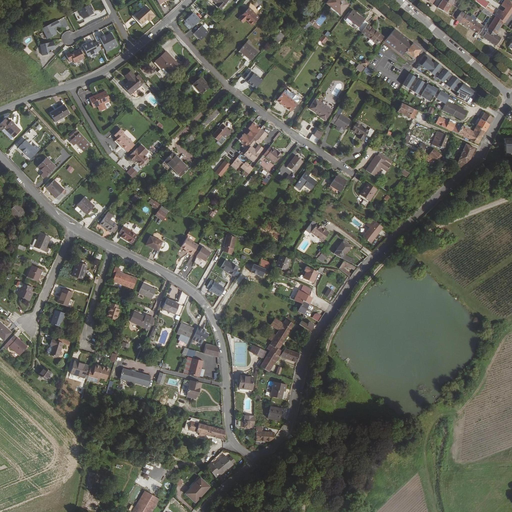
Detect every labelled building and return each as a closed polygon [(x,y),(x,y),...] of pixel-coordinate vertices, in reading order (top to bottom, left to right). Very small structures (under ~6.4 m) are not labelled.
[(219,10),(227,1),(225,0),(211,0),(216,4),(215,6),(219,10)] [(347,7),(338,0),(330,0),(326,6),(339,17),(347,7)] [(485,0),(473,0),(485,9),(490,3),(485,0)] [(451,7),(443,1),(437,11),(446,16),(451,7)] [(88,5),(78,10),(83,19),(93,14),(88,5)] [(504,26),(511,12),(511,7),(509,5),(498,21),(502,24),(504,26)] [(147,6),(134,15),(143,28),(149,23),(151,21),(155,18),(147,6)] [(250,27),(258,19),(248,9),(237,20),(241,24),(244,21),(250,27)] [(185,21),(192,28),(200,20),(193,13),(185,21)] [(363,22),(351,13),(346,19),(358,29),(363,22)] [(475,24),(464,17),(459,24),(470,31),(475,24)] [(498,21),(495,19),(487,32),(494,37),(501,27),(502,24),(498,21)] [(57,21),(42,29),(47,40),(56,35),(53,29),(60,26),(57,21)] [(476,25),(475,24),(470,31),(478,37),(483,29),(479,27),(481,24),(478,21),(476,25)] [(201,26),(193,34),(200,41),(208,33),(201,26)] [(376,48),(382,39),(367,27),(360,35),(376,48)] [(412,43),(394,29),(394,30),(384,42),(402,55),(405,52),(412,43)] [(487,32),(483,29),(478,37),(482,40),(495,48),(500,40),(494,37),(487,32)] [(104,35),(99,37),(105,51),(111,48),(110,47),(116,44),(110,33),(105,36),(104,35)] [(281,38),(283,35),(280,33),(273,41),(277,44),(282,39),(281,38)] [(85,43),(81,45),(87,56),(100,49),(96,41),(93,43),(91,40),(87,42),(88,43),(86,44),(85,43)] [(53,42),(39,45),(42,56),(51,54),(50,50),(55,49),(53,42)] [(250,60),(256,53),(245,43),(238,51),(250,60)] [(412,43),(405,52),(413,58),(420,49),(412,43)] [(68,52),(64,54),(68,61),(72,59),(73,63),(83,57),(79,49),(69,54),(68,52)] [(171,60),(172,59),(165,52),(155,61),(161,68),(162,67),(168,73),(176,65),(171,60)] [(468,107),(474,96),(462,86),(461,86),(458,84),(458,83),(452,78),(452,79),(449,76),(443,71),(442,71),(439,69),(440,68),(425,57),(414,71),(417,73),(420,68),(435,79),(433,82),(435,83),(437,81),(444,86),(443,88),(445,89),(447,88),(452,92),(457,96),(454,101),(468,107)] [(371,76),(373,71),(366,67),(363,72),(371,76)] [(129,95),(140,85),(133,77),(129,72),(124,77),(128,82),(122,87),(129,95)] [(255,90),(262,82),(248,72),(242,80),(249,86),(249,87),(252,89),(252,88),(255,90)] [(137,74),(133,77),(140,85),(144,82),(137,74)] [(431,88),(408,76),(402,88),(442,110),(445,104),(449,96),(432,87),(431,88)] [(202,94),(210,87),(201,77),(193,84),(196,88),(197,88),(202,94)] [(108,98),(102,89),(88,97),(94,107),(97,105),(99,109),(105,106),(102,102),(108,98)] [(283,93),(297,104),(299,100),(297,99),(298,97),(293,93),(292,94),(287,91),(286,92),(285,91),(283,93)] [(297,104),(283,93),(277,101),(291,112),(297,104)] [(427,105),(406,93),(402,100),(423,112),(427,105)] [(331,111),(314,100),(309,107),(313,109),(311,111),(316,114),(316,113),(319,115),(319,116),(318,117),(324,122),(331,111)] [(442,110),(441,112),(451,117),(455,108),(445,104),(442,110)] [(65,113),(60,105),(46,114),(51,122),(65,113)] [(395,113),(412,121),(413,119),(416,113),(399,105),(395,113)] [(330,122),(343,130),(349,121),(338,114),(343,108),(340,106),(335,113),(330,122)] [(451,117),(461,121),(465,113),(455,108),(451,117)] [(217,116),(219,113),(215,110),(207,119),(210,121),(216,115),(217,116)] [(480,121),(488,126),(492,120),(484,115),(482,117),(480,116),(479,118),(481,119),(480,121)] [(432,125),(434,126),(440,128),(443,122),(438,119),(437,120),(435,119),(434,119),(434,118),(431,116),(431,117),(428,124),(432,125)] [(9,137),(17,131),(7,121),(5,123),(1,119),(0,119),(0,127),(0,128),(9,137)] [(484,133),(488,126),(480,121),(476,127),(475,128),(484,133)] [(239,139),(247,146),(248,144),(260,129),(253,123),(248,128),(250,130),(246,135),(244,134),(239,139)] [(444,130),(450,133),(453,126),(447,123),(444,130)] [(222,136),(228,129),(222,124),(212,136),(215,138),(219,134),(222,136)] [(368,130),(367,132),(355,125),(350,131),(358,136),(356,139),(361,142),(364,136),(368,139),(373,133),(368,130)] [(466,134),(468,131),(466,131),(461,128),(460,129),(456,127),(453,134),(462,138),(465,134),(466,134)] [(480,138),(484,133),(475,128),(472,133),(480,138)] [(120,129),(114,135),(118,138),(116,141),(126,150),(133,143),(123,133),(124,133),(120,129)] [(260,129),(248,144),(251,147),(251,146),(257,139),(261,142),(267,135),(260,129)] [(313,136),(318,140),(323,133),(317,129),(313,136)] [(462,138),(468,141),(472,133),(468,131),(466,134),(465,134),(462,138)] [(476,145),(480,138),(472,133),(468,141),(476,145)] [(75,146),(82,154),(89,147),(78,135),(77,136),(74,134),(69,139),(71,141),(69,144),(73,148),(75,146)] [(188,144),(194,138),(191,135),(185,141),(188,144)] [(439,149),(442,150),(447,139),(441,136),(435,147),(439,149)] [(33,154),(22,142),(15,148),(26,160),(33,154)] [(133,143),(126,150),(128,152),(135,145),(133,143)] [(140,144),(130,155),(128,157),(131,159),(134,159),(135,160),(140,165),(147,158),(144,155),(148,152),(140,144)] [(426,147),(421,144),(420,146),(418,151),(423,153),(426,147)] [(241,153),(244,155),(252,162),(259,154),(262,150),(258,146),(255,150),(251,146),(251,147),(249,149),(246,147),(241,153)] [(468,162),(473,150),(464,146),(455,163),(454,162),(453,165),(460,169),(468,162)] [(281,155),(272,148),(268,153),(265,157),(274,164),(281,155)] [(441,157),(432,150),(424,160),(430,165),(434,161),(437,159),(438,160),(441,157)] [(180,175),(189,167),(173,152),(165,160),(180,175)] [(377,155),(374,158),(373,157),(363,173),(372,179),(379,170),(384,173),(388,167),(382,163),(384,160),(377,155)] [(294,173),(302,162),(294,156),(286,167),(294,173)] [(262,157),(258,164),(269,170),(273,164),(262,157)] [(236,158),(230,165),(235,169),(241,162),(236,158)] [(41,173),(37,177),(41,180),(52,170),(43,160),(35,167),(41,173)] [(224,160),(215,172),(221,177),(231,165),(224,160)] [(139,174),(132,168),(127,174),(133,179),(139,174)] [(300,190),(303,185),(307,187),(313,178),(308,175),(310,173),(306,170),(294,186),(300,190)] [(293,183),(295,178),(288,175),(285,180),(293,183)] [(339,193),(345,183),(334,177),(328,186),(339,193)] [(310,190),(316,181),(313,178),(307,187),(310,190)] [(60,193),(50,183),(43,191),(56,202),(61,197),(58,195),(60,193)] [(375,191),(366,185),(358,196),(368,202),(375,191)] [(92,209),(81,200),(74,208),(85,217),(92,209)] [(156,206),(152,203),(148,208),(152,211),(156,206)] [(19,221),(26,214),(17,205),(10,212),(19,221)] [(154,210),(149,217),(155,220),(157,221),(161,215),(154,210)] [(213,219),(218,212),(216,210),(214,213),(212,211),(208,215),(213,219)] [(106,214),(102,219),(97,227),(108,234),(108,233),(112,227),(113,226),(108,223),(111,218),(106,214)] [(380,229),(369,219),(366,223),(363,227),(366,230),(359,238),(367,245),(380,229)] [(326,235),(313,226),(307,235),(320,244),(326,235)] [(118,239),(127,245),(133,236),(120,228),(116,235),(119,237),(118,239)] [(51,243),(53,239),(42,234),(35,248),(48,254),(50,250),(47,248),(50,243),(51,243)] [(233,237),(223,235),(220,246),(221,246),(220,250),(229,252),(233,237)] [(154,252),(156,248),(158,244),(146,238),(142,246),(154,252)] [(190,255),(195,247),(183,239),(178,248),(184,252),(186,253),(185,255),(189,257),(190,255)] [(331,255),(333,256),(339,259),(341,257),(347,249),(340,243),(331,255)] [(202,263),(207,254),(195,247),(190,255),(202,263)] [(321,253),(317,258),(323,262),(327,257),(321,253)] [(288,257),(279,254),(274,265),(283,268),(288,257)] [(266,267),(267,262),(258,259),(255,264),(266,267)] [(229,264),(223,260),(218,267),(230,276),(236,267),(230,263),(229,264)] [(84,279),(89,265),(80,262),(77,272),(74,272),(73,276),(84,279)] [(352,269),(341,262),(335,271),(345,277),(347,275),(339,270),(342,267),(350,272),(352,269)] [(300,276),(310,282),(315,271),(303,265),(302,268),(303,270),(300,276)] [(323,268),(319,265),(315,271),(320,274),(323,268)] [(37,282),(43,271),(33,266),(28,277),(37,282)] [(133,290),(137,279),(120,272),(120,270),(115,267),(113,273),(115,274),(112,282),(133,290)] [(222,289),(208,280),(204,286),(207,288),(206,290),(209,292),(217,297),(222,289)] [(298,303),(300,300),(306,303),(309,297),(307,296),(310,288),(301,283),(297,291),(295,290),(290,300),(298,303)] [(29,294),(32,289),(23,284),(16,297),(27,302),(31,295),(29,294)] [(151,299),(156,291),(143,284),(139,293),(151,299)] [(68,306),(73,292),(63,289),(58,302),(68,306)] [(329,292),(324,289),(320,295),(325,299),(329,292)] [(188,298),(181,293),(176,305),(166,300),(161,311),(174,316),(176,312),(181,314),(188,298)] [(306,303),(300,300),(298,303),(295,311),(301,314),(306,303)] [(119,308),(120,304),(111,301),(110,305),(111,305),(108,315),(117,319),(121,308),(119,308)] [(60,327),(65,313),(55,310),(50,323),(60,327)] [(146,330),(151,319),(146,316),(145,318),(134,313),(130,322),(146,330)] [(272,317),(268,324),(276,329),(281,323),(272,317)] [(270,344),(267,349),(275,354),(279,349),(277,347),(292,324),(284,318),(281,323),(276,329),(273,334),(269,340),(268,342),(269,343),(270,344)] [(304,324),(299,320),(297,324),(307,331),(311,325),(306,322),(306,323),(305,322),(304,324)] [(185,342),(192,326),(183,322),(178,333),(181,334),(179,339),(185,342)] [(0,339),(1,340),(8,332),(0,324),(0,339)] [(154,339),(158,327),(153,326),(149,338),(154,339)] [(270,332),(265,338),(269,340),(273,334),(270,332)] [(24,347),(25,346),(12,335),(4,343),(6,345),(0,351),(0,352),(2,354),(9,346),(18,354),(21,350),(24,347)] [(58,356),(62,342),(51,338),(49,344),(52,345),(50,354),(58,356)] [(223,354),(220,354),(220,342),(213,341),(212,346),(208,345),(205,355),(223,360),(223,354)] [(265,352),(264,352),(251,347),(249,353),(261,358),(265,352)] [(297,353),(282,348),(277,355),(295,362),(297,353)] [(275,354),(267,349),(257,365),(266,370),(275,354)] [(195,359),(191,375),(202,377),(206,361),(195,359)] [(82,376),(86,364),(79,361),(79,363),(72,361),(68,372),(82,376)] [(92,375),(91,377),(96,378),(97,376),(106,378),(108,369),(94,364),(90,374),(92,375)] [(43,380),(49,372),(42,366),(36,374),(43,380)] [(153,376),(126,368),(123,379),(150,386),(153,376)] [(248,388),(250,377),(237,375),(235,387),(248,388)] [(202,388),(203,383),(193,380),(189,393),(197,396),(200,387),(202,388)] [(281,391),(283,384),(271,380),(266,395),(277,398),(279,390),(281,391)] [(272,419),(275,408),(264,405),(262,417),(272,419)] [(244,414),(244,420),(239,420),(239,427),(254,428),(255,415),(244,414)] [(197,423),(194,422),(190,430),(200,433),(200,435),(208,437),(209,435),(226,441),(225,431),(202,424),(203,421),(198,419),(197,423)] [(255,428),(255,441),(269,442),(273,439),(273,434),(260,433),(260,429),(255,428)] [(182,442),(185,435),(176,432),(174,440),(182,442)] [(227,458),(225,455),(214,466),(222,474),(233,464),(232,463),(235,461),(230,456),(227,458)] [(214,466),(210,463),(206,467),(217,478),(222,474),(214,466)] [(195,503),(210,487),(199,477),(185,494),(195,503)] [(136,482),(127,497),(132,500),(141,485),(136,482)] [(154,511),(162,502),(149,493),(134,511),(154,511)]
